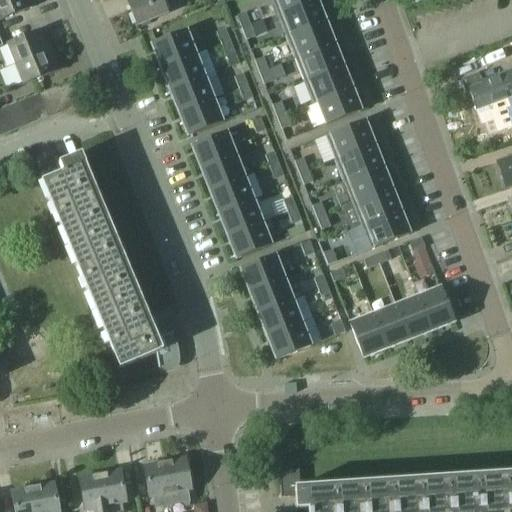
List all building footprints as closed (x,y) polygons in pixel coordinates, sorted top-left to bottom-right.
[(31,0),(0,0),(0,21),(35,7),(31,0)] [(137,0),(128,4),(138,27),(168,15),(163,4),(172,0),(137,0)] [(276,0),(281,11),(311,0),(276,0)] [(315,0),(311,0),(281,11),(290,34),(324,21),(315,0)] [(240,18),(243,26),(255,22),(252,13),(240,18)] [(290,34),(299,57),(333,43),(324,21),(290,34)] [(255,22),(243,26),(246,35),(258,31),(255,22)] [(15,65),(53,50),(44,29),(7,44),(15,65)] [(221,45),(230,42),(225,30),(216,33),(221,45)] [(151,46),(160,69),(195,56),(186,32),(151,46)] [(235,54),(230,42),(221,45),(226,57),(235,54)] [(333,43),(299,57),(307,78),(341,66),(333,43)] [(61,70),(53,50),(15,65),(23,86),(36,81),(61,70)] [(195,56),(160,69),(169,91),(204,78),(195,56)] [(257,63),(260,71),(272,66),(269,58),(257,63)] [(272,66),(260,71),(264,79),(276,75),(272,66)] [(307,78),(316,101),(350,88),(341,66),(307,78)] [(239,90),(248,86),(243,74),(234,78),(239,90)] [(511,76),(510,77),(500,81),(499,78),(482,84),(483,87),(471,91),(470,91),(469,91),(478,114),(479,114),(483,125),(501,118),(496,105),(508,101),(507,98),(511,96),(511,76)] [(169,91),(178,114),(213,100),(204,78),(169,91)] [(62,86),(71,108),(82,104),(73,82),(62,86)] [(71,108),(62,86),(51,91),(60,113),(71,108)] [(252,98),(248,86),(239,90),(243,102),(252,98)] [(350,88),(316,101),(325,124),(359,111),(350,88)] [(60,113),(51,91),(40,95),(48,117),(60,113)] [(48,117),(40,95),(29,100),(37,121),(48,117)] [(37,121),(29,100),(17,104),(26,126),(37,121)] [(222,124),(213,100),(178,114),(187,137),(222,124)] [(275,107),(278,116),(290,112),(287,103),(275,107)] [(26,126),(17,104),(6,109),(15,131),(26,126)] [(15,131),(6,109),(0,111),(0,125),(4,135),(15,131)] [(290,112),(278,116),(282,125),(294,120),(290,112)] [(265,131),(261,119),(252,123),(256,135),(265,131)] [(338,157),(372,144),(362,121),(328,135),(338,157)] [(200,170),(235,156),(226,133),(191,147),(200,170)] [(338,157),(347,180),(381,166),(372,144),(338,157)] [(265,156),(270,168),(279,165),(274,153),(265,156)] [(158,355),(144,321),(81,168),(87,166),(82,155),(60,165),(64,175),(42,184),(119,371),(158,355)] [(200,170),(209,192),(244,179),(235,156),(200,170)] [(297,164),(300,172),(312,168),(309,159),(297,164)] [(511,187),(511,159),(498,164),(506,189),(511,187)] [(283,177),(279,165),(270,168),(274,180),(283,177)] [(390,189),(381,166),(347,180),(356,202),(390,189)] [(312,168),(300,172),(304,181),(316,176),(312,168)] [(244,179),(209,192),(218,215),(253,201),(244,179)] [(356,202),(364,225),(399,212),(390,189),(356,202)] [(286,210),(295,206),(292,197),(283,201),(286,210)] [(218,215),(227,238),(262,224),(253,201),(218,215)] [(315,209),(318,218),(330,213),(327,204),(315,209)] [(298,215),(295,206),(286,210),(289,218),(298,215)] [(408,235),(399,212),(364,225),(373,248),(408,235)] [(333,221),(330,213),(318,218),(321,226),(333,221)] [(271,246),(262,224),(227,238),(236,260),(271,246)] [(421,238),(409,244),(413,254),(425,249),(421,238)] [(305,258),(314,254),(309,242),(300,246),(305,258)] [(337,252),(326,257),(329,266),(341,261),(337,252)] [(391,261),(387,252),(375,256),(379,265),(391,261)] [(240,270),(249,293),(284,279),(274,256),(240,270)] [(375,256),(363,261),(367,270),(379,265),(375,256)] [(435,273),(428,257),(416,262),(413,263),(419,280),(435,273)] [(333,283),(345,279),(342,270),(330,274),(333,283)] [(323,276),(314,279),(318,291),(327,288),(323,276)] [(284,279),(249,293),(258,316),(292,302),(284,279)] [(318,291),(323,303),(332,300),(327,288),(318,291)] [(418,298),(432,332),(454,323),(441,288),(418,298)] [(409,341),(432,332),(418,298),(395,306),(409,341)] [(258,316),(267,337),(301,324),(292,302),(258,316)] [(387,350),(409,341),(395,306),(373,315),(387,350)] [(363,359),(387,350),(373,315),(349,324),(363,359)] [(345,333),(340,321),(331,325),(335,337),(345,333)] [(310,347),(301,324),(267,337),(276,361),(310,347)] [(184,460),(164,464),(172,507),(189,504),(187,492),(191,491),(184,460)] [(172,507),(164,464),(144,468),(150,499),(154,498),(156,510),(172,507)] [(99,476),(105,511),(123,511),(122,504),(126,504),(120,472),(99,476)] [(511,511),(511,475),(308,489),(308,488),(300,488),(299,472),(279,474),(281,500),(295,499),(296,510),(308,510),(308,511),(511,511)] [(105,511),(99,476),(80,480),(81,488),(85,511),(86,511),(105,511)] [(58,511),(53,485),(33,489),(37,511),(58,511)] [(37,511),(33,489),(12,493),(15,511),(37,511)]
